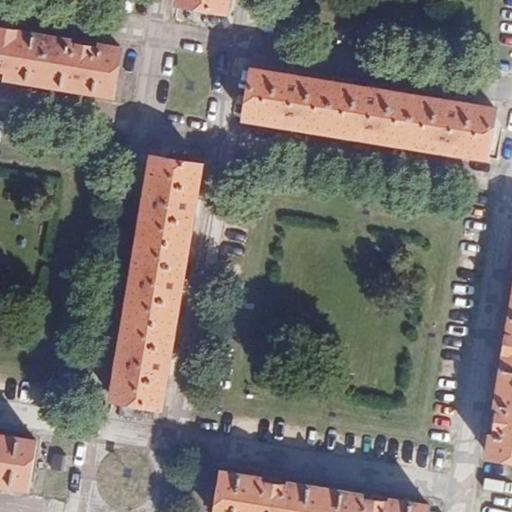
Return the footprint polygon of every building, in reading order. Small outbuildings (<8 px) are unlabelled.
[(230,0),(178,0),(178,4),(228,12),(230,0)] [(7,79),(114,96),(122,49),(101,45),(100,49),(71,44),(71,40),(0,28),(0,69),(8,71),(7,79)] [(488,158),(496,108),(254,69),(246,119),(488,158)] [(163,407),(203,166),(153,157),(113,399),(123,401),(155,406),(163,407)] [(511,311),(496,405),(500,406),(495,436),(491,435),(488,456),(511,460),(511,311)] [(155,406),(123,401),(121,414),(153,419),(155,406)] [(0,483),(29,489),(37,441),(0,434),(0,483)] [(262,478),(223,471),(216,511),(428,511),(430,505),(391,499),(391,503),(363,498),(363,494),(290,482),(289,486),(261,481),(262,478)] [(511,481),(488,477),(487,488),(511,492),(511,489),(511,481)]
